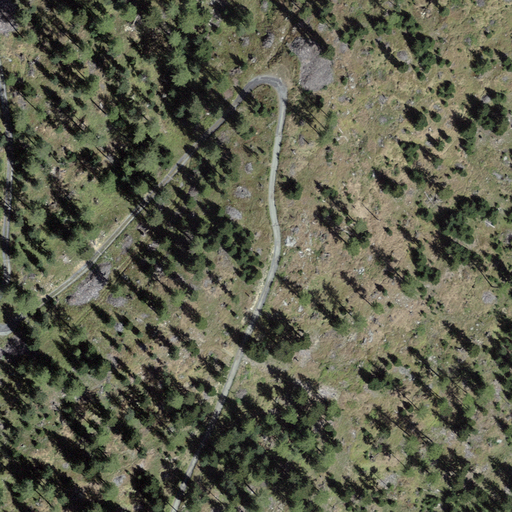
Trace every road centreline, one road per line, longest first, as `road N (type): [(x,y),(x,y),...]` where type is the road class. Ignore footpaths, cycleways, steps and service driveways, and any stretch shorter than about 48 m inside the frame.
road 1 (track): [(0,329),(79,274),(251,84),(276,82),(283,95),(271,187),(274,265),(174,511)]
road 2 (track): [(190,152),(186,182),(150,237),(44,358),(0,391)]
road 3 (track): [(0,72),(10,165),(9,267),(0,292)]
